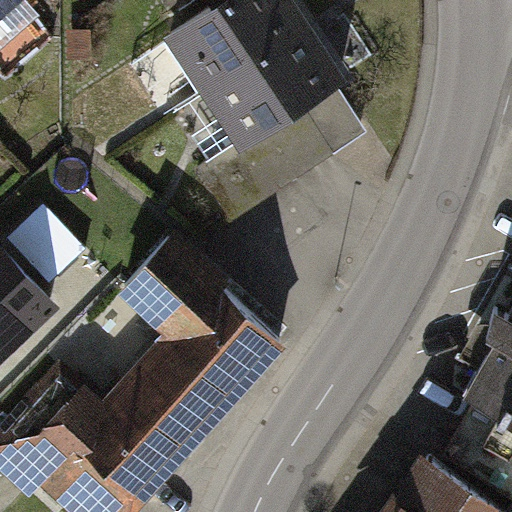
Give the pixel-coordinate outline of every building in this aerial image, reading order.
[(0,0),(0,32),(36,0),(0,0)] [(234,0),(191,28),(226,81),(323,18),(310,0),(234,0)] [(226,81),(260,134),(344,79),(357,71),(323,18),(226,81)] [(378,131),(344,79),(260,134),(218,161),(252,213),(378,131)] [(74,356),(0,440),(0,457),(62,511),(145,511),(305,331),(191,231),(137,292),(179,329),(119,396),(74,356)] [(0,368),(67,303),(0,233),(0,368)] [(511,338),(486,384),(511,398),(511,338)] [(511,511),(511,493),(454,451),(409,511),(511,511)]
